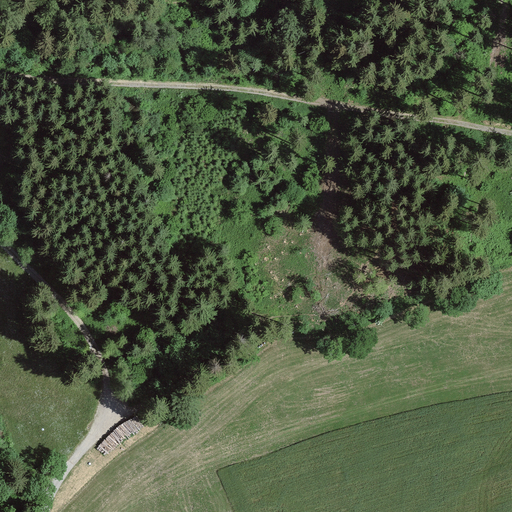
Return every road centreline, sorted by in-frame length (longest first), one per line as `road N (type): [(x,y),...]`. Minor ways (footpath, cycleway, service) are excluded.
road 1 (track): [(0,86),(72,79),(212,90),(511,130)]
road 2 (track): [(43,511),(56,480),(93,444),(106,382),(91,335),(0,240)]
